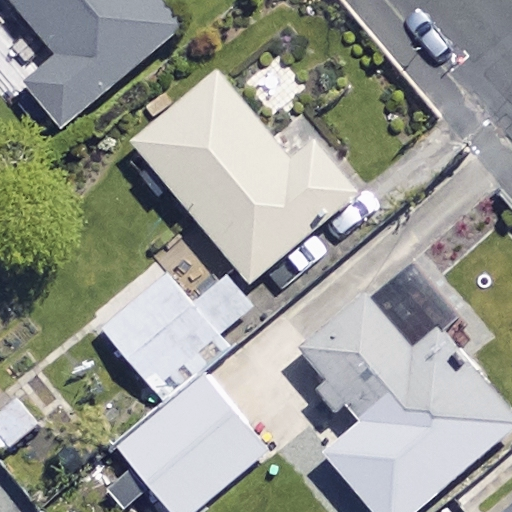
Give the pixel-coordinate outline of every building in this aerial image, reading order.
[(3,0),(53,59),(20,87),(57,131),(180,28),(156,0),(3,0)] [(270,144),(208,69),(123,140),(241,281),(357,185),(301,118),(270,144)] [(96,326),(162,399),(229,337),(220,327),(246,303),(218,272),(186,300),(158,269),(96,326)] [(417,364),(364,302),(292,363),(337,416),(305,443),(363,511),(408,511),(509,426),(440,345),(417,364)] [(189,511),(269,448),(208,373),(118,446),(171,511),(189,511)] [(0,452),(36,422),(10,393),(0,401),(0,452)]
